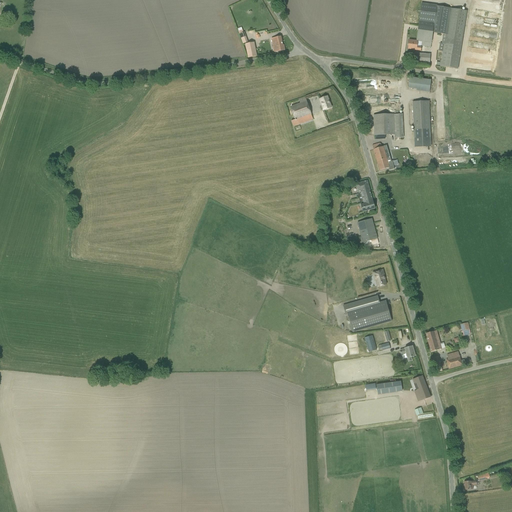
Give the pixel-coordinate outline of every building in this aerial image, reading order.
[(420,15),(416,41),(422,42),(421,46),(431,47),(433,33),(437,6),(421,3),(420,15)] [(449,9),(437,6),(433,33),(443,34),(445,35),(449,9)] [(440,43),(439,51),(443,51),(440,66),(457,69),(458,64),(467,11),(452,9),(449,9),(445,35),(443,34),(442,39),(442,44),(440,43)] [(239,34),(243,44),(248,43),(244,32),(239,34)] [(271,39),(274,53),(285,51),(284,45),(282,45),(281,37),(271,39)] [(409,40),(408,50),(421,51),(421,46),(422,42),(416,41),(411,40),(409,40)] [(254,43),(245,45),(248,58),(257,56),(254,43)] [(414,53),(413,62),(413,65),(429,66),(430,55),(414,53)] [(410,78),(408,88),(429,91),(431,80),(410,78)] [(319,99),(323,110),(331,108),(327,97),(319,99)] [(291,122),(293,127),(313,119),(305,98),(289,103),(295,120),(291,122)] [(429,101),(413,102),(414,143),(415,147),(431,147),(429,101)] [(402,114),(378,115),(373,116),(374,140),(385,139),(385,134),(394,134),(395,138),(403,138),(402,114)] [(379,144),(377,144),(372,146),(380,171),(383,170),(389,168),(389,170),(394,169),(392,161),(391,161),(388,150),(387,150),(386,149),(387,148),(386,145),(381,147),(381,144),(379,144)] [(367,181),(362,182),(355,184),(362,212),(375,209),(367,181)] [(372,219),(357,223),(362,239),(357,241),(359,245),(363,245),(364,248),(378,244),(372,219)] [(384,276),(383,270),(373,273),(375,281),(376,281),(378,287),(386,285),(384,277),(384,276)] [(392,321),(386,301),(379,303),(378,296),(343,306),(345,315),(347,314),(352,332),(392,321)] [(462,332),(469,330),(468,323),(460,325),(462,332)] [(435,331),(430,332),(425,334),(430,352),(441,349),(439,342),(438,343),(435,331)] [(377,350),(372,336),(364,338),(365,343),(368,353),(377,350)] [(388,343),(378,346),(379,350),(382,349),(382,351),(390,349),(388,343)] [(405,349),(399,351),(399,354),(400,353),(401,355),(404,354),(406,362),(412,361),(411,358),(415,356),(412,346),(404,348),(405,349)] [(446,360),(447,364),(449,369),(462,365),(458,352),(447,356),(448,360),(446,360)] [(432,358),(435,373),(442,371),(438,356),(432,358)] [(418,402),(430,397),(422,376),(412,380),(414,384),(413,384),(416,391),(414,392),(418,402)] [(401,382),(396,383),(377,386),(378,395),(402,391),(401,382)] [(421,408),(416,410),(414,410),(417,416),(423,414),(421,408)] [(478,475),(478,480),(479,481),(486,480),(485,479),(489,478),(488,473),(481,474),(478,475)] [(476,484),(477,484),(477,481),(476,481),(471,482),(471,481),(464,482),(464,490),(472,490),(472,485),(476,485),(476,484)]
